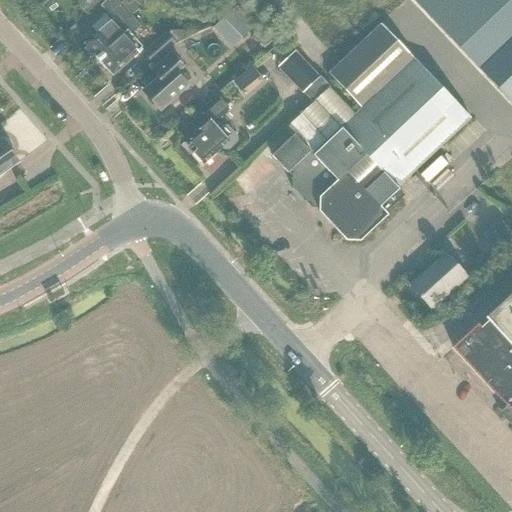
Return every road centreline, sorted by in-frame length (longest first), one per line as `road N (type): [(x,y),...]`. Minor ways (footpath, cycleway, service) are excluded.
road 1 (secondary): [(439,511),(181,233),(158,221),(136,224)]
road 2 (unclassified): [(136,224),(109,150),(0,25)]
road 3 (secondary): [(0,301),(136,224)]
road 4 (unknown): [(262,188),(356,301)]
